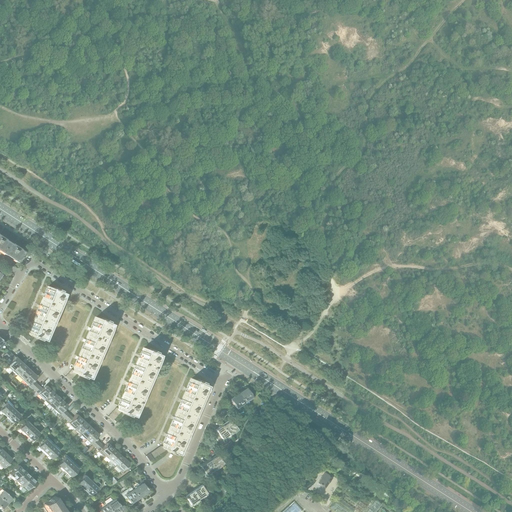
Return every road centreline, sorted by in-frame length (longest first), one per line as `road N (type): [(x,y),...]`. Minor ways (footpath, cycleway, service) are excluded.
road 1 (unknown): [(0,154),(81,202),(110,240),(170,281),(511,493)]
road 2 (track): [(336,294),(323,219),(336,174),(364,144),(370,93),(405,67),(461,0)]
road 3 (track): [(511,269),(490,263),(371,272),(336,294),(277,377)]
road 4 (secondary): [(214,346),(0,208)]
road 5 (secondary): [(471,511),(259,375)]
road 6 (residential): [(222,381),(36,262),(20,274)]
road 7 (residential): [(163,494),(136,454),(0,324)]
road 8 (residential): [(163,494),(180,475),(222,381)]
